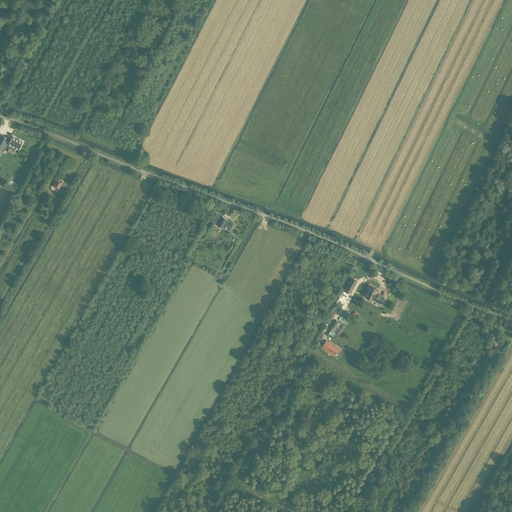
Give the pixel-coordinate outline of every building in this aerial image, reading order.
[(6,142),(8,143),(10,139),(8,138),(1,134),(0,136),(0,152),(0,153),(6,142)] [(12,136),(10,139),(8,143),(19,149),(23,142),(22,142),(12,136)] [(11,179),(8,184),(15,188),(18,184),(11,179)] [(57,179),(53,186),(59,189),(63,182),(57,179)] [(216,214),(212,222),(216,224),(217,222),(218,222),(218,223),(217,226),(221,228),(223,225),(227,227),(225,229),(229,231),(232,227),(228,225),(229,222),(226,220),(226,219),(222,216),(221,217),(216,214)] [(350,293),(358,280),(352,277),(344,290),(350,293)] [(377,293),(379,289),(370,285),(364,296),(373,301),(374,300),(382,304),(385,297),(377,293)] [(337,321),(331,329),(340,335),(345,326),(337,321)] [(322,346),(335,355),(339,349),(326,340),(322,346)]
